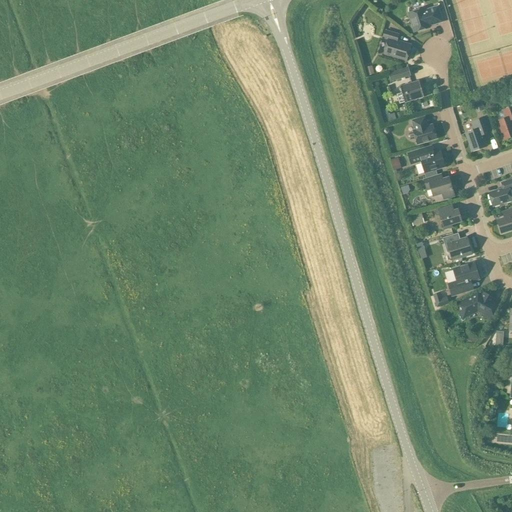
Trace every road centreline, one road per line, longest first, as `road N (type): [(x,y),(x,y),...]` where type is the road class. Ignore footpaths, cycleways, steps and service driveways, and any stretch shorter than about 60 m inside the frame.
road 1 (tertiary): [(422,493),(269,0)]
road 2 (tertiary): [(0,94),(253,0)]
road 3 (residential): [(463,169),(433,49)]
